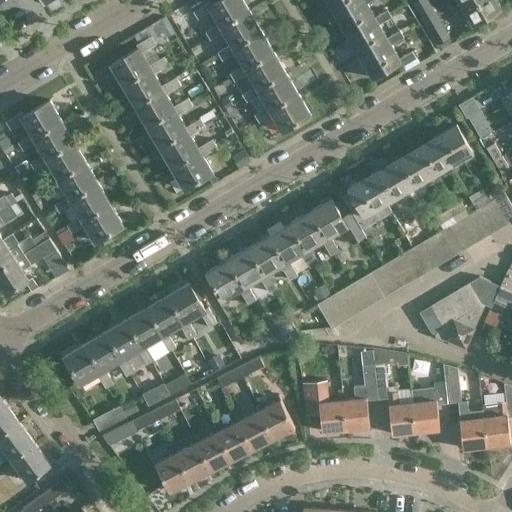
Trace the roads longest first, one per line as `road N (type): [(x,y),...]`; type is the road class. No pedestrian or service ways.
road 1 (residential): [(0,340),(511,38)]
road 2 (residential): [(484,511),(413,479),(362,472),(285,482),(225,511)]
road 3 (residential): [(124,511),(0,341)]
road 4 (residential): [(0,81),(137,0)]
